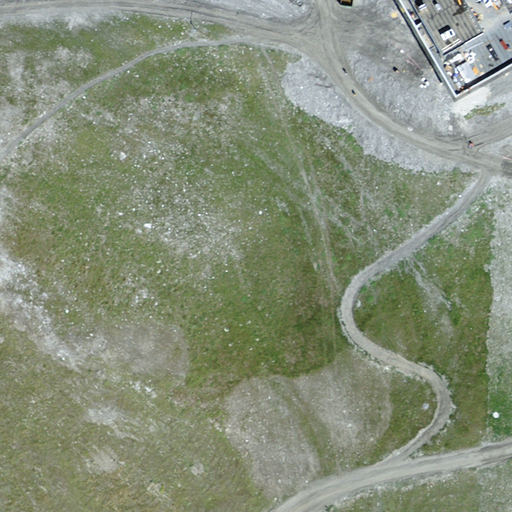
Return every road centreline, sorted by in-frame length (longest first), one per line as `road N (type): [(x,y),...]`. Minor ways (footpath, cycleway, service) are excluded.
road 1 (track): [(511,169),(398,128),(356,97),(317,33),(299,31)]
road 2 (track): [(286,511),(355,480),(511,447)]
road 3 (track): [(299,31),(140,2),(69,0)]
